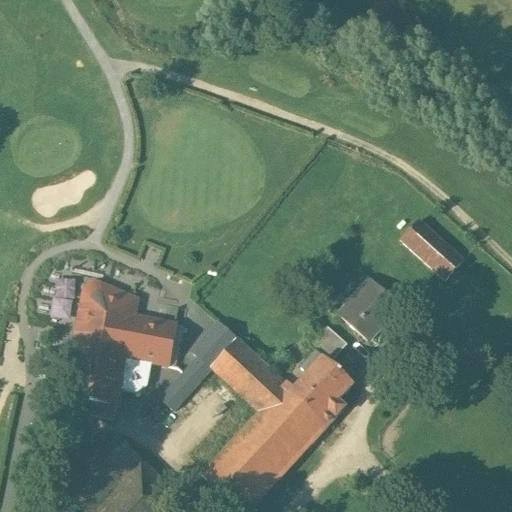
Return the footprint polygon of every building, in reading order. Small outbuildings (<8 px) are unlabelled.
[(381,193),(364,211),(379,225),(396,207),(381,193)] [(465,265),(419,222),(399,244),(445,287),(465,265)] [(399,309),(370,283),(338,320),(368,345),(399,309)] [(109,292),(98,288),(93,288),(89,289),(85,292),(85,296),(84,296),(77,331),(85,332),(73,399),(92,403),(116,408),(117,408),(120,392),(136,395),(146,388),(151,366),(168,369),(176,328),(132,320),(135,303),(109,292)] [(346,347),(327,330),(310,350),(315,355),(315,354),(329,367),(346,347)] [(244,351),(236,343),(211,371),(259,416),(283,390),(285,388),(244,351)] [(315,355),(300,371),(308,378),(294,393),(286,386),(285,388),(283,390),(326,430),(344,410),(343,409),(342,410),(336,404),(352,387),(329,367),(315,354),(315,355)] [(171,384),(155,404),(152,401),(139,416),(157,432),(186,400),(171,384)] [(259,416),(201,479),(236,511),(250,511),(326,430),(283,390),(259,416)] [(116,408),(92,403),(89,416),(114,421),(116,408)] [(51,412),(40,410),(31,451),(43,454),(51,412)] [(116,439),(64,494),(82,511),(102,511),(145,467),(116,439)] [(102,511),(181,511),(187,506),(145,467),(102,511)]
